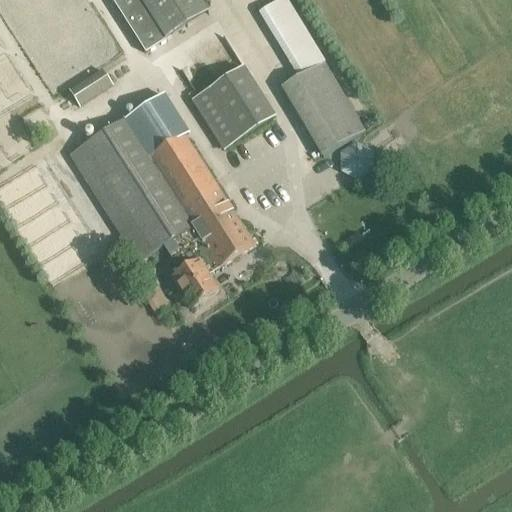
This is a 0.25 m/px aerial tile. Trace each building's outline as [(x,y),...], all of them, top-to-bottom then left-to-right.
[(111,0),(146,55),(166,42),(209,15),(199,0),(111,0)] [(365,134),(324,66),(282,91),(323,159),(365,134)] [(193,104),(224,153),(277,120),(245,71),(193,104)] [(103,73),(70,93),(79,108),(113,87),(104,72),(103,73)] [(202,246),(208,256),(200,263),(172,281),(191,311),(218,293),(207,275),(216,269),(218,272),(255,248),(185,139),(190,136),(166,98),(126,123),(71,158),(139,266),(164,250),(173,264),(202,246)] [(365,141),(340,155),(355,183),(381,169),(365,141)] [(160,290),(145,300),(157,318),(170,310),(171,309),(160,290)]
